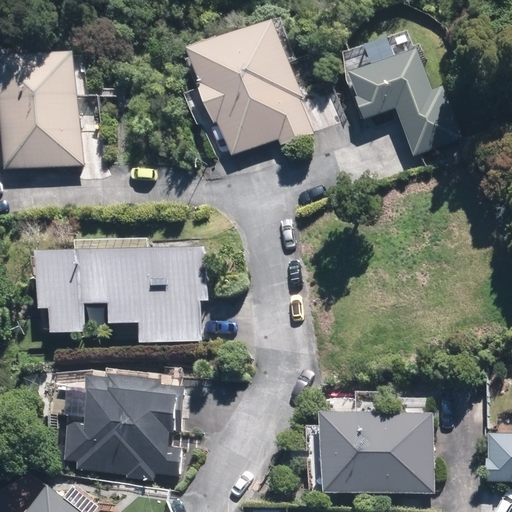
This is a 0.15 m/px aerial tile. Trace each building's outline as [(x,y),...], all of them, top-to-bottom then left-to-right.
[(317,68),(302,73),(286,26),(203,54),(215,90),(210,92),(221,126),(226,124),(237,156),(284,141),(286,146),(319,136),(307,100),(310,99),(308,93),(323,88),(317,68)] [(410,29),(341,58),(368,121),(394,109),(416,160),(461,141),(456,130),(463,127),(446,89),(438,93),(410,29)] [(87,53),(7,53),(7,171),(87,171),(87,53)] [(155,242),(83,241),(83,254),(46,254),(46,310),(57,310),(57,335),(90,335),(90,343),(120,343),(120,346),(208,346),(209,301),(214,301),(214,252),(155,251),(155,242)] [(82,464),(81,471),(131,476),(131,480),(158,483),(159,474),(181,476),(184,453),(174,452),(176,434),(183,435),(188,388),(165,385),(166,377),(114,371),(113,377),(92,375),(90,392),(96,393),(93,417),(75,415),(69,462),(82,464)] [(313,428),(311,494),(438,497),(441,414),(384,412),(385,395),(362,394),(362,411),(330,411),(329,428),(313,428)] [(490,482),(511,483),(511,434),(492,434),(490,482)] [(89,511),(58,485),(34,511),(89,511)]
